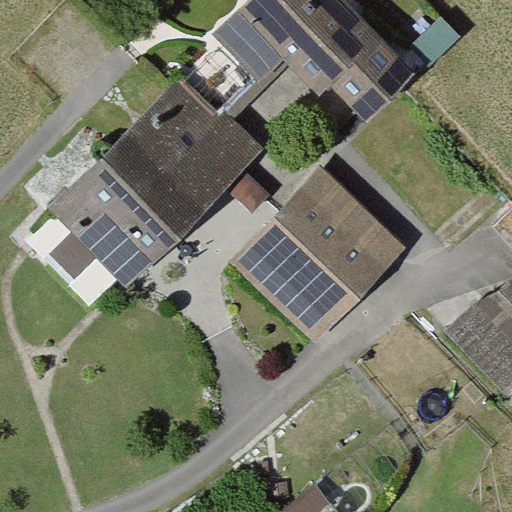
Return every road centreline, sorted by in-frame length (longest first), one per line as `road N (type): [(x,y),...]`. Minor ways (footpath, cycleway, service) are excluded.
road 1 (track): [(435,258),(277,401),(174,485),(124,511)]
road 2 (track): [(122,56),(0,186)]
